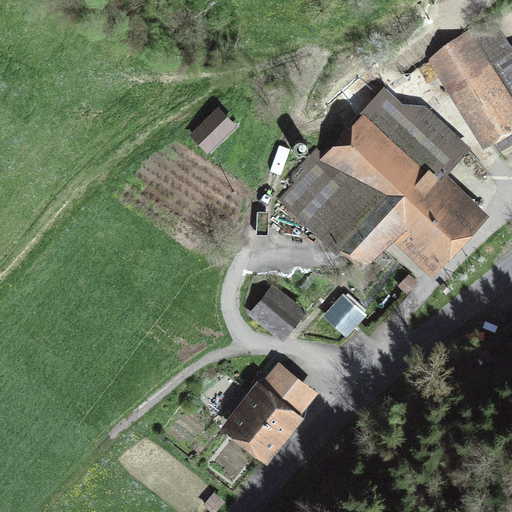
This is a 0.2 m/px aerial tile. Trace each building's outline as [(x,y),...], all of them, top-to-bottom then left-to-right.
[(511,47),(504,52),(485,20),(432,53),(485,138),(492,134),(498,144),(511,134),(511,47)] [(470,216),(445,193),(456,182),(442,170),(464,145),(422,109),(413,119),(386,94),(358,110),(318,153),(313,148),(288,175),(293,180),(277,198),(326,244),(333,236),(357,257),(389,222),(430,260),(470,216)] [(189,132),(208,152),(239,124),(220,104),(189,132)] [(474,152),(453,169),(465,184),(487,167),(474,152)] [(324,313),(346,334),(367,311),(345,290),(324,313)] [(257,311),(282,331),(294,315),(270,295),(257,311)] [(256,393),(290,419),(308,395),(275,368),(256,393)] [(290,419),(256,393),(229,427),(262,453),(290,419)]
